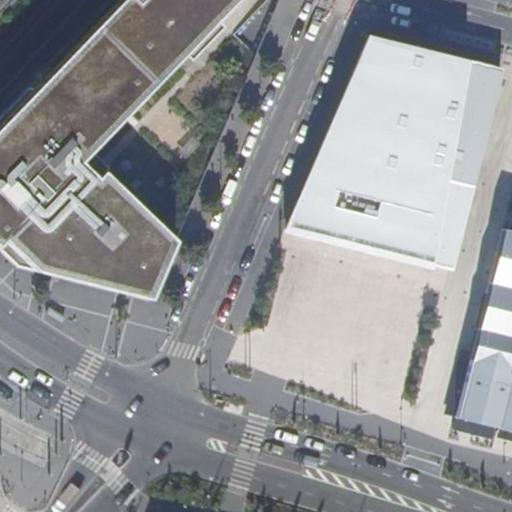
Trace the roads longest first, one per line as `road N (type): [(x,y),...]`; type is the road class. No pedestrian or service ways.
road 1 (residential): [(339,0),(159,401)]
road 2 (primary): [(492,511),(169,406)]
road 3 (primary): [(153,443),(373,511)]
road 4 (primary): [(159,401),(0,311)]
road 5 (primary): [(0,359),(112,424)]
